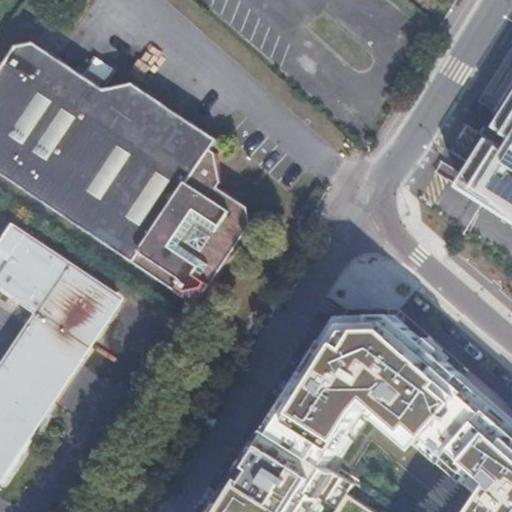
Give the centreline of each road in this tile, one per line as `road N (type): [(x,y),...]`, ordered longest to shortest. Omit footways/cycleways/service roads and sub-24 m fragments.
road 1 (residential): [(368,214),(173,511)]
road 2 (residential): [(503,0),(368,214)]
road 3 (residential): [(368,214),(511,338)]
